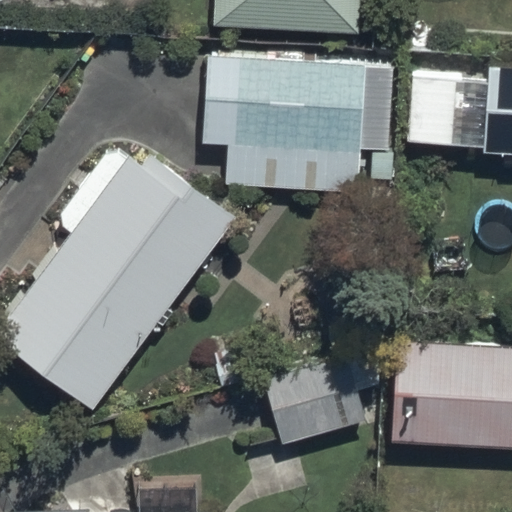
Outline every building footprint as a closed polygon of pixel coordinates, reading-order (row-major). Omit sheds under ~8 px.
[(204,0),(203,25),(356,34),(357,0),(204,0)] [(407,67),(404,131),(483,134),(483,141),(511,141),(511,53),(485,53),(484,70),(407,67)] [(218,187),(374,199),(384,70),(228,57),(218,187)] [(0,347),(90,414),(234,219),(137,148),(0,334),(0,347)] [(511,333),(395,327),(389,428),(511,435),(511,333)] [(348,343),(259,372),(280,439),(370,410),(348,343)] [(7,498),(7,511),(206,511),(207,504),(86,508),(86,496),(7,498)]
